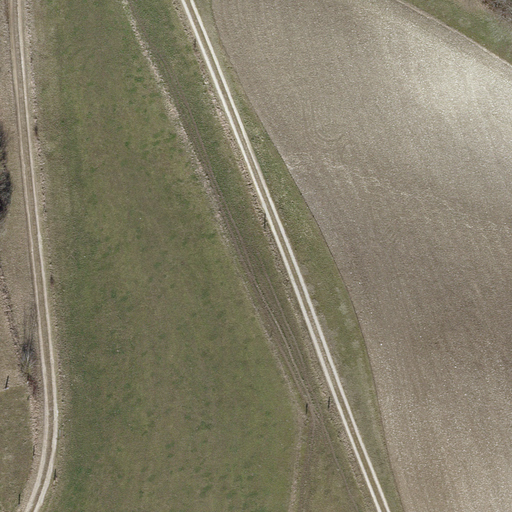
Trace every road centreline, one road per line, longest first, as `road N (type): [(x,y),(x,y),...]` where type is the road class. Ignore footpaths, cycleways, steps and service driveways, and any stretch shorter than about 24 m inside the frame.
road 1 (track): [(386,511),(188,0)]
road 2 (track): [(31,511),(53,422),(16,0)]
